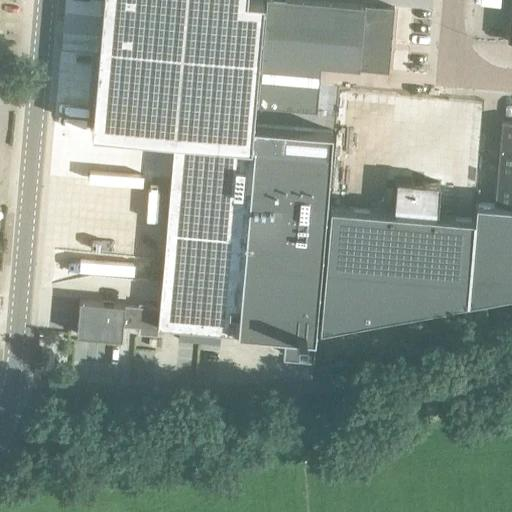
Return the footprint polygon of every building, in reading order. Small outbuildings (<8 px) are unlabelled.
[(227,0),(105,0),(99,71),(159,76),(158,96),(218,101),(227,0)] [(394,8),(307,0),(266,0),(257,104),(316,109),(320,65),(388,71),(394,8)] [(495,201),(511,202),(511,121),(502,121),(495,201)] [(159,307),(158,324),(284,335),(283,352),(314,354),(331,150),(174,137),(174,139),(172,164),(159,307)] [(422,152),(423,169),(380,171),(380,186),(450,184),(449,151),(422,152)] [(125,184),(125,173),(72,172),(72,182),(125,184)] [(474,217),(467,300),(511,291),(511,204),(475,201),(474,217)] [(474,217),(329,205),(319,327),(467,300),(474,217)] [(159,307),(125,304),(125,303),(80,299),(77,333),(122,337),(123,325),(139,326),(139,332),(157,334),(158,324),(159,307)]
